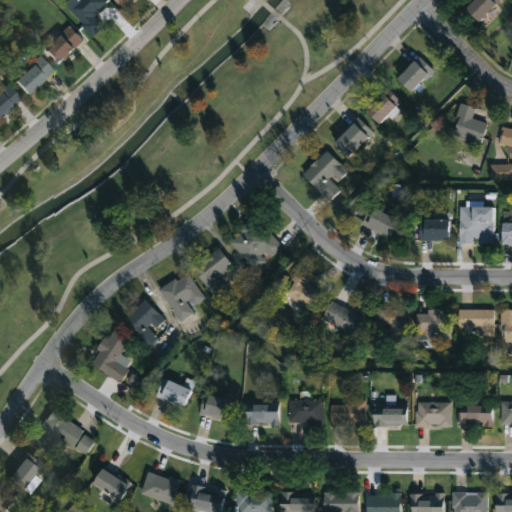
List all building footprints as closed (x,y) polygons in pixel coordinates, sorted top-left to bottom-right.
[(102,27),(92,37),(67,10),(78,0),(103,0),(106,3),(92,15),(102,27)] [(131,0),(123,9),(114,0),(131,0)] [(464,9),(472,0),(500,0),(478,22),(464,9)] [(43,52),(69,26),(82,40),(57,66),(43,52)] [(433,70),(411,92),(396,78),(418,56),(433,70)] [(52,71),(25,95),(13,81),(39,57),(52,71)] [(0,89),(7,84),(19,100),(0,114),(0,89)] [(364,110),(386,88),(400,102),(378,124),(364,110)] [(451,137),(460,103),(475,107),(472,119),(486,123),(480,145),(451,137)] [(348,156),(333,142),(358,118),(372,132),(348,156)] [(511,153),(497,150),(503,123),(511,124),(511,153)] [(329,201),(302,174),(326,150),(346,170),(334,183),(341,189),(329,201)] [(493,205),(493,243),(458,243),(458,205),(493,205)] [(361,223),(371,206),(397,220),(387,237),(361,223)] [(511,243),(503,243),(502,212),(508,212),(509,222),(511,222),(511,243)] [(281,245),(256,270),(228,241),(253,216),(281,245)] [(448,219),(448,239),(418,239),(418,219),(448,219)] [(215,298),(191,268),(218,247),(232,265),(218,276),(227,288),(215,298)] [(321,293),(309,310),(283,292),(301,267),(311,274),(306,282),(321,293)] [(159,288),(187,272),(203,299),(190,307),(193,312),(178,321),(159,288)] [(158,337),(146,349),(120,322),(144,299),(165,319),(152,331),(158,337)] [(351,336),(321,319),(331,300),(362,317),(351,336)] [(404,309),(404,325),(374,325),(374,309),(404,309)] [(448,335),(415,335),(415,313),(425,313),(425,309),(448,309),(448,335)] [(493,309),(493,329),(457,329),(457,309),(493,309)] [(511,341),(501,342),(501,309),(511,309),(511,341)] [(120,381),(90,365),(109,329),(128,338),(119,355),(131,361),(120,381)] [(155,395),(164,377),(191,390),(182,408),(155,395)] [(227,420),(199,412),(203,393),(232,400),(227,420)] [(322,400),(322,422),(287,422),(287,400),(322,400)] [(511,426),(501,426),(501,401),(511,401),(511,426)] [(244,424),(244,402),(278,402),(278,424),(244,424)] [(364,426),(329,426),(329,402),(364,402),(364,426)] [(450,426),(419,426),(419,402),(450,402),(450,426)] [(458,426),(458,405),(492,405),(492,426),(458,426)] [(406,424),(372,424),(372,406),(406,406),(406,424)] [(96,436),(86,454),(55,437),(47,452),(30,442),(48,410),(96,436)] [(33,474),(40,480),(29,495),(6,479),(24,454),(39,465),(33,474)] [(119,499),(91,484),(100,468),(128,483),(119,499)] [(139,492),(148,471),(178,484),(170,505),(139,492)] [(191,483),(225,490),(220,511),(209,511),(187,508),(191,483)] [(237,511),(237,490),(270,490),(270,511),(237,511)] [(322,511),(322,492),(358,492),(358,511),(322,511)] [(400,511),(366,511),(366,492),(400,492),(400,511)] [(443,492),(443,511),(412,511),(412,492),(443,492)] [(487,511),(454,511),(454,492),(487,492),(487,511)] [(510,498),(511,498),(511,511),(496,511),(496,492),(510,492),(510,498)] [(311,493),(311,511),(280,511),(280,493),(311,493)]
